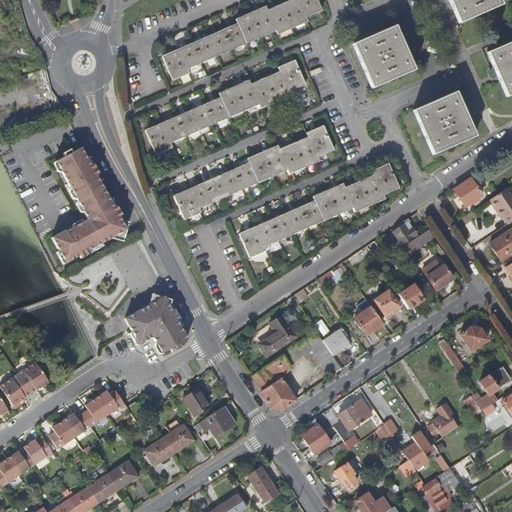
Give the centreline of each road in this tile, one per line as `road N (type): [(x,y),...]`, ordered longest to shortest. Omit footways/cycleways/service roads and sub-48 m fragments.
road 1 (residential): [(511,137),(211,344)]
road 2 (tertiary): [(88,88),(127,185),(211,344)]
road 3 (residential): [(211,344),(150,389),(119,361),(0,439)]
road 4 (residential): [(271,436),(483,295)]
road 5 (residential): [(271,436),(152,511)]
